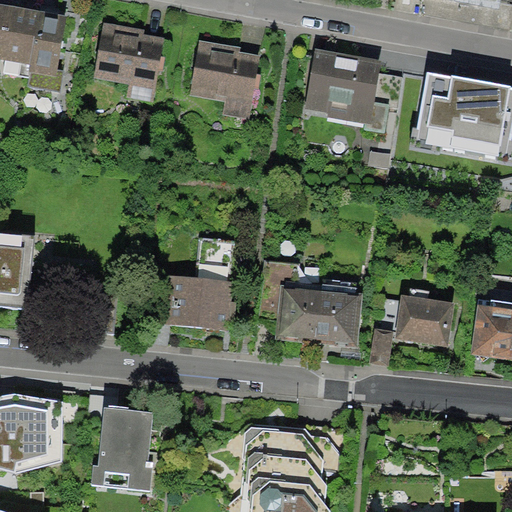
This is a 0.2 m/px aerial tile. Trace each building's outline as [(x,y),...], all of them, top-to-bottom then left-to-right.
[(501,0),(436,0),(436,4),(499,15),(501,0)] [(67,18),(0,5),(0,60),(29,66),(25,90),(62,97),(66,72),(58,70),(67,18)] [(143,34),(103,28),(96,78),(129,82),(127,97),(154,100),(162,41),(142,38),(143,34)] [(239,50),(199,44),(191,94),(225,99),(223,115),(247,119),(257,60),(238,57),(239,50)] [(380,63),(314,53),(305,116),(363,125),(362,133),(385,137),(389,108),(373,106),(380,63)] [(511,133),(511,89),(422,75),(414,125),(409,125),(404,151),(439,157),(441,150),(493,158),(492,164),(511,167),(511,135),(511,136),(511,133)] [(395,157),(372,153),(368,176),(391,180),(395,157)] [(33,240),(0,237),(0,307),(26,310),(25,323),(116,332),(119,299),(29,291),(33,240)] [(194,281),(159,278),(154,325),(227,332),(236,244),(198,240),(194,281)] [(299,271),(263,267),(256,329),(278,331),(277,342),(359,351),(366,288),(320,282),(318,295),(297,293),(299,271)] [(474,298),(466,360),(511,366),(511,278),(484,275),(481,299),(474,298)] [(372,331),(366,366),(388,369),(393,343),(447,352),(455,307),(399,298),(393,335),(372,331)] [(91,392),(42,388),(38,423),(88,427),(91,392)] [(151,415),(101,410),(95,465),(92,465),(89,487),(147,494),(150,464),(145,463),(151,415)] [(252,428),(243,436),(238,491),(246,490),(269,478),(305,481),(324,504),(324,487),(321,483),(342,472),(342,457),(328,439),(306,437),(304,433),(252,428)] [(271,482),(247,495),(245,511),(325,511),(305,486),(271,482)] [(31,494),(13,492),(10,511),(70,511),(73,488),(32,484),(31,494)]
